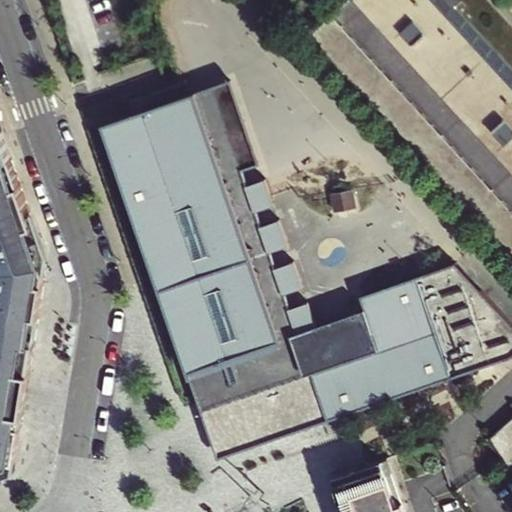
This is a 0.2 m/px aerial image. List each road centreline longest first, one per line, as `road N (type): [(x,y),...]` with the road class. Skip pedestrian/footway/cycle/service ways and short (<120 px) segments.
road 1 (residential): [(0,5),(95,294),(69,490)]
road 2 (residential): [(488,511),(456,463),(456,438),(511,383)]
